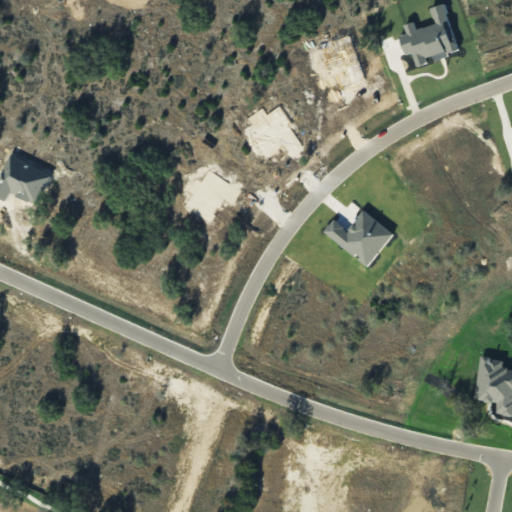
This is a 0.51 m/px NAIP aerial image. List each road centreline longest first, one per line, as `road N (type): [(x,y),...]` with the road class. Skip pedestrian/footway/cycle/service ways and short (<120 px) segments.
road 1 (residential): [(507,446),(341,406),(0,255)]
road 2 (residential): [(220,354),(284,223),(356,148),(424,102),(511,69)]
